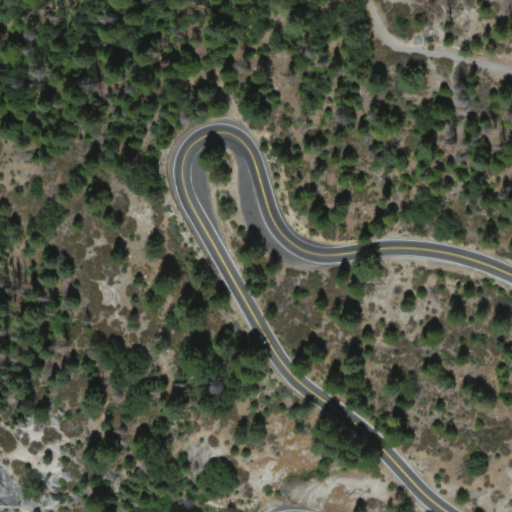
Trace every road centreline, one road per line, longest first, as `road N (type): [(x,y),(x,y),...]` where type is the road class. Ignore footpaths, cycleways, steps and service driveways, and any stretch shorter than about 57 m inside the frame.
road 1 (secondary): [(442,511),(273,357),(186,199),(183,158),(207,136),(242,144),(269,213),(297,248),(446,253),(511,275)]
road 2 (track): [(511,55),(425,59),(372,0)]
